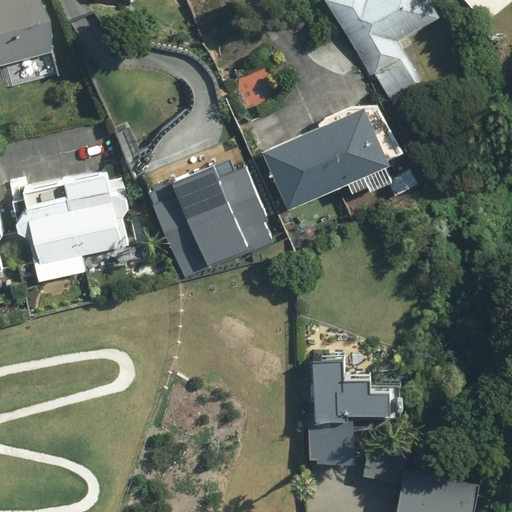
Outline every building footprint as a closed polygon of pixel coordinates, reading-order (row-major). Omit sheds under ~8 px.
[(51,0),(0,0),(0,60),(60,42),(57,11),(51,0)] [(340,0),(376,72),(382,69),(396,97),(426,82),(400,30),(445,8),(441,0),(340,0)] [(478,0),(490,14),(508,0),(478,0)] [(371,95),(272,140),(297,197),(397,152),(371,95)] [(253,154),(160,193),(184,250),(277,211),(253,154)] [(121,191),(42,207),(52,256),(131,239),(121,191)] [(10,225),(4,195),(0,195),(0,266),(8,265),(1,227),(10,225)] [(380,364),(353,366),(351,346),(319,349),(322,397),(313,398),(317,453),(367,450),(363,399),(404,396),(403,376),(381,377),(380,364)] [(479,511),(488,471),(416,457),(407,502),(459,511),(479,511)]
